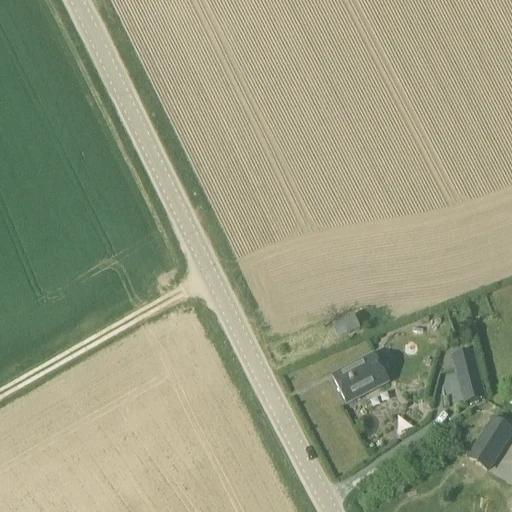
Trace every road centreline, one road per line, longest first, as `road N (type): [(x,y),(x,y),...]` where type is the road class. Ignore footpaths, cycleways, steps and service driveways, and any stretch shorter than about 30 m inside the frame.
road 1 (tertiary): [(330,511),(73,0)]
road 2 (track): [(0,397),(210,277)]
